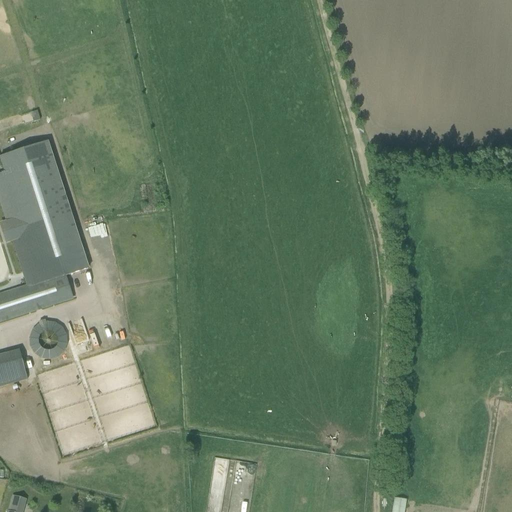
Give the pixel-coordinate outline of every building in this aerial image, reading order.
[(0,320),(72,298),(66,276),(88,269),(47,142),(0,156),(0,159),(4,173),(0,174),(0,203),(27,288),(0,296),(0,320)] [(60,319),(27,327),(34,361),(67,354),(60,319)] [(0,387),(27,380),(19,350),(0,355),(0,387)] [(7,511),(22,511),(26,500),(14,496),(10,511),(7,511)] [(394,498),(393,505),(405,507),(406,500),(394,498)]
